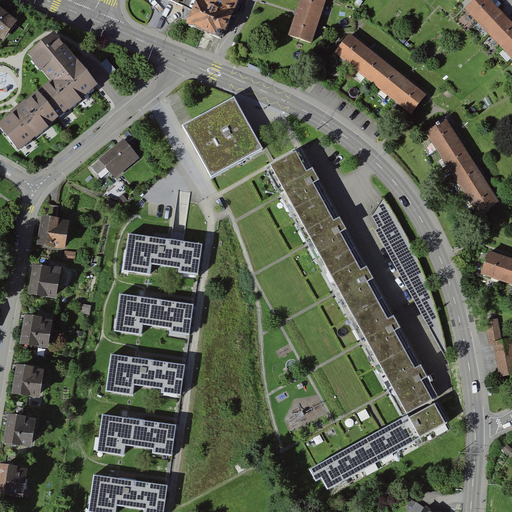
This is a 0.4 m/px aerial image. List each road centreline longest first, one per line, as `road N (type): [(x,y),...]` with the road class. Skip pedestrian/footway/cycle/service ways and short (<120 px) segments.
road 1 (tertiary): [(180,58),(320,119),(403,192),(450,286),(475,428)]
road 2 (residential): [(34,188),(0,363)]
road 3 (residential): [(149,95),(34,188)]
